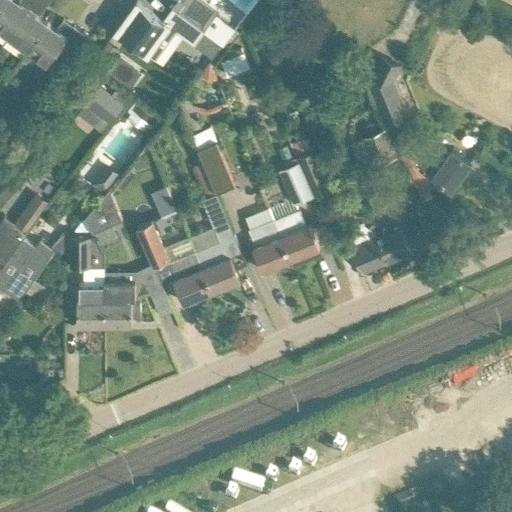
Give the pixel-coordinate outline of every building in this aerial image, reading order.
[(4,0),(0,6),(0,29),(8,35),(34,0),(4,0)] [(48,0),(34,0),(8,35),(27,49),(49,20),(39,13),(48,0)] [(205,29),(172,6),(163,19),(137,0),(116,29),(131,40),(129,43),(128,43),(127,44),(140,53),(141,52),(140,52),(143,49),(156,58),(176,30),(195,43),(205,29)] [(176,0),(172,6),(205,29),(220,8),(208,0),(176,0)] [(268,11),(262,0),(256,0),(242,20),(244,27),(268,11)] [(59,28),(49,20),(27,49),(47,64),(59,47),(74,58),(90,37),(74,25),(71,29),(62,22),(59,28)] [(400,63),(384,55),(371,82),(387,121),(407,112),(407,111),(405,112),(391,78),(398,63),(399,64),(400,63)] [(123,58),(113,72),(124,81),(135,66),(123,58)] [(159,116),(136,99),(129,109),(132,111),(149,124),(152,125),(159,116)] [(213,124),(195,132),(219,191),(237,183),(213,124)] [(372,164),(396,154),(385,127),(361,137),(372,164)] [(297,155),(313,149),(307,134),(291,141),(297,155)] [(423,166),(452,188),(472,160),(453,146),(444,158),(434,151),(423,166)] [(414,147),(396,154),(415,201),(433,194),(414,147)] [(313,149),(297,155),(298,159),(313,195),(331,188),(315,148),(313,149)] [(313,195),(298,159),(277,168),(292,204),(313,195)] [(4,174),(0,179),(0,201),(0,202),(15,183),(4,174)] [(0,267),(6,259),(11,252),(12,251),(24,236),(54,197),(41,186),(14,221),(5,214),(0,220),(0,267)] [(93,231),(118,220),(123,218),(109,186),(85,215),(93,231)] [(375,235),(386,260),(410,250),(400,225),(405,222),(397,204),(391,190),(372,198),(376,209),(386,217),(375,229),(377,232),(378,234),(375,235)] [(218,193),(204,198),(221,240),(235,234),(218,193)] [(363,220),(373,229),(384,217),(374,208),(363,220)] [(275,219),(281,235),(291,257),(320,245),(310,222),(306,223),(301,209),(275,219)] [(171,213),(156,219),(159,227),(174,221),(171,213)] [(169,256),(154,218),(138,225),(154,262),(169,256)] [(254,246),(263,269),(291,257),(281,235),(275,219),(251,229),(257,245),(254,246)] [(362,271),(386,260),(375,235),(378,234),(377,232),(368,236),(365,228),(358,231),(357,227),(347,231),(353,244),(351,245),(362,271)] [(69,235),(70,235),(70,234),(64,229),(52,246),(53,246),(59,251),(69,236),(69,235)] [(105,266),(104,256),(94,235),(69,235),(69,236),(70,267),(105,266)] [(12,251),(11,252),(6,259),(0,267),(0,293),(5,287),(19,297),(53,246),(41,238),(37,244),(24,236),(12,251)] [(196,253),(211,290),(241,278),(232,256),(227,257),(221,242),(211,246),(211,247),(196,253)] [(175,277),(174,277),(184,301),(211,290),(196,253),(170,264),(175,277)] [(154,263),(142,268),(151,290),(163,284),(154,263)] [(105,278),(106,284),(105,322),(133,321),(133,313),(141,312),(141,295),(136,295),(136,278),(105,278)] [(78,322),(105,322),(106,284),(80,284),(80,294),(78,294),(78,322)] [(401,511),(409,511),(445,497),(439,482),(397,499),(401,511)]
